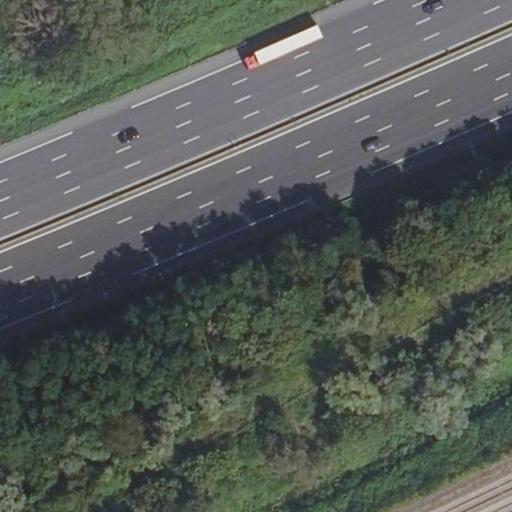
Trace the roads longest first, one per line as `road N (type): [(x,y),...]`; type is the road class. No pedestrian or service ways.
road 1 (motorway): [(0,290),(511,72)]
road 2 (motorway): [(464,0),(0,197)]
